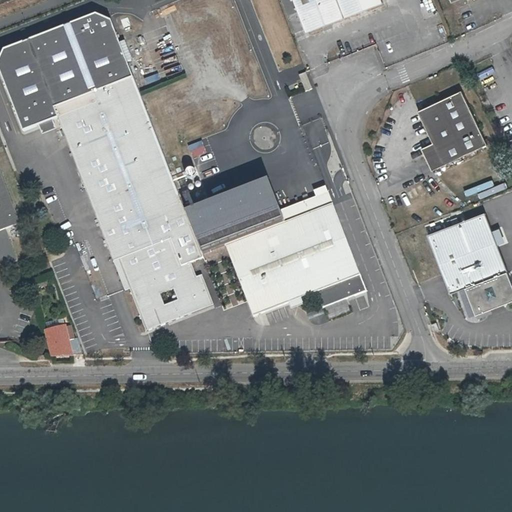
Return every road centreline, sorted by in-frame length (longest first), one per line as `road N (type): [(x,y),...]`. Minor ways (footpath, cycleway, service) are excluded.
road 1 (unclassified): [(427,370),(348,146),(348,120),(376,85),(511,25)]
road 2 (unclassified): [(0,377),(427,370)]
